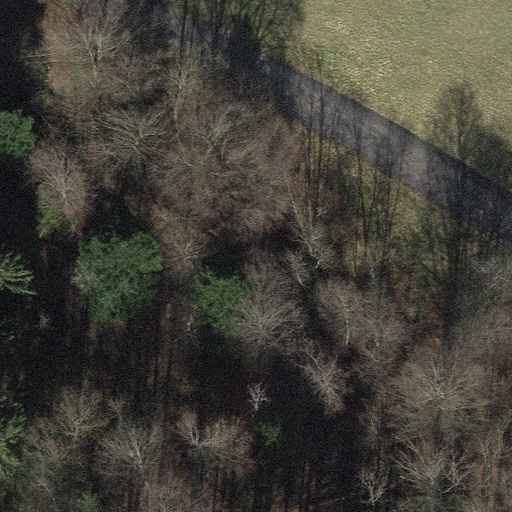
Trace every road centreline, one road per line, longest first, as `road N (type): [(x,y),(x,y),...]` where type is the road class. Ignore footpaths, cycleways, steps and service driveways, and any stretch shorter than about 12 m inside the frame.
road 1 (unclassified): [(511,226),(248,67),(98,0)]
road 2 (track): [(0,262),(181,408),(270,511)]
